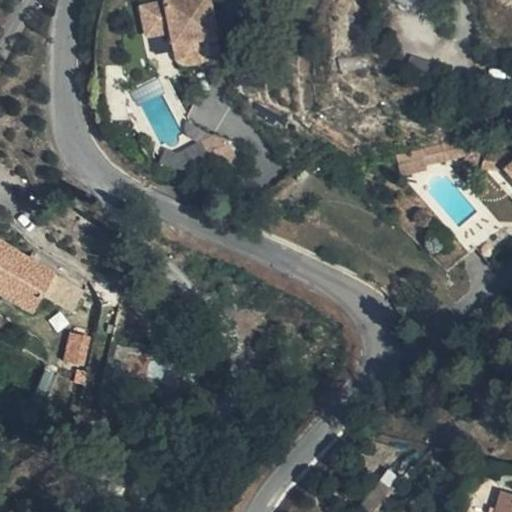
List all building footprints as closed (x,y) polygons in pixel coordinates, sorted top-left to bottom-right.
[(162,0),(165,18),(195,12),(200,43),(242,35),(235,0),(162,0)] [(395,0),(398,8),(430,0),(395,0)] [(264,119),(249,112),(236,121),(245,132),(264,119)] [(497,141),(491,123),(476,127),(480,144),(497,141)] [(454,132),(457,146),(480,144),(476,127),(454,132)] [(454,132),(430,138),(434,156),(458,154),(457,146),(454,132)] [(497,141),(496,144),(508,152),(510,138),(501,133),(497,141)] [(511,226),(501,235),(511,250),(511,226)] [(96,285),(83,278),(62,267),(58,273),(46,266),(0,239),(0,293),(23,308),(32,313),(44,293),(69,308),(75,315),(85,298),(96,285)] [(85,298),(75,315),(60,382),(91,387),(106,323),(88,319),(97,305),(85,298)] [(511,511),(511,497),(500,493),(493,511),(511,511)] [(77,495),(75,509),(87,511),(124,511),(126,505),(77,495)]
